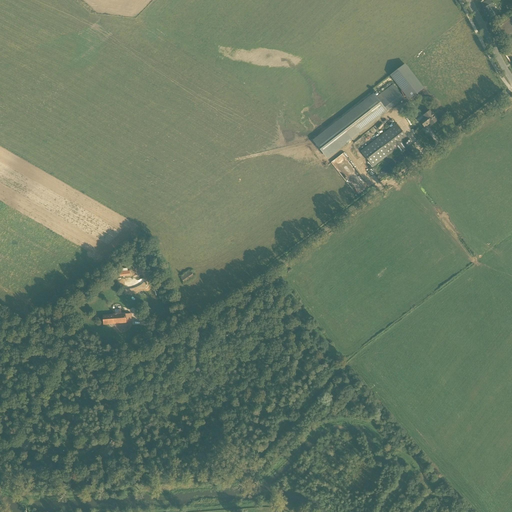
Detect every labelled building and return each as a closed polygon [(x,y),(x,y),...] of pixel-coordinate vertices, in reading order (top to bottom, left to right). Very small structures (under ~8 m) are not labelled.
[(487,20),(495,15),(491,9),(494,7),(490,0),(488,0),(482,4),(484,8),(481,10),(487,20)] [(410,99),(424,88),(405,63),(391,74),(410,99)] [(327,157),(402,98),(406,95),(396,82),(376,97),(374,95),(315,141),(327,157)] [(432,114),(430,110),(423,116),(425,118),(420,121),(425,127),(430,123),(431,125),(439,119),(438,120),(433,114),(432,114)] [(397,148),(402,153),(407,149),(403,144),(409,139),(396,124),(361,151),(373,167),(397,148)] [(184,283),(194,276),(190,271),(180,277),(184,283)] [(121,314),(121,309),(113,310),(114,315),(103,316),(104,324),(132,322),(131,313),(126,314),(126,313),(121,314)] [(51,427),(53,429),(60,434),(62,431),(56,426),(53,424),(51,427)] [(106,454),(107,454),(110,449),(114,443),(109,439),(101,450),(106,454)] [(26,451),(27,449),(29,446),(31,443),(27,440),(22,448),(26,451)] [(89,447),(86,443),(78,448),(81,452),(86,449),(89,447)]
